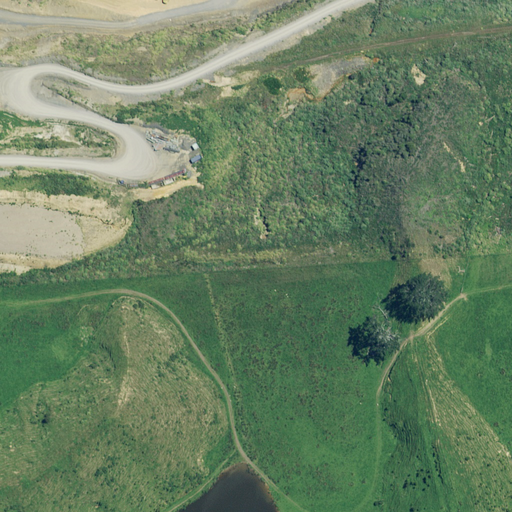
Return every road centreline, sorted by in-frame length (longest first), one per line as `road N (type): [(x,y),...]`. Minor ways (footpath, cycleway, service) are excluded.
road 1 (track): [(0,51),(53,66),(73,61),(161,78),(203,67),(342,0)]
road 2 (track): [(0,219),(87,210),(123,188),(136,163),(123,118),(53,66)]
